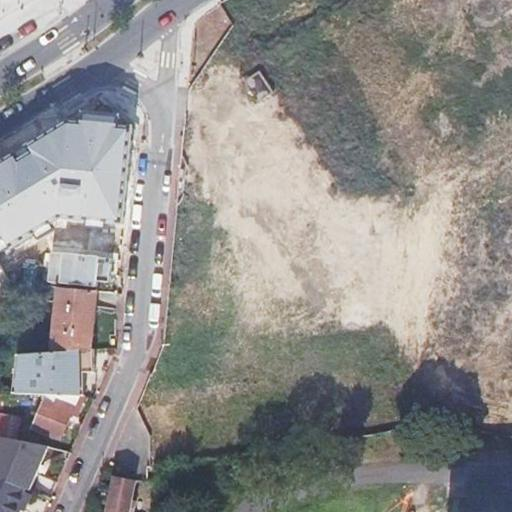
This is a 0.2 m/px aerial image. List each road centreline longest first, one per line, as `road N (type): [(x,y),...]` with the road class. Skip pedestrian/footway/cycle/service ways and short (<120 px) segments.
road 1 (residential): [(166,103),(139,344),(72,511)]
road 2 (unknown): [(166,103),(276,165),(369,272)]
road 3 (primary): [(108,4),(0,78)]
